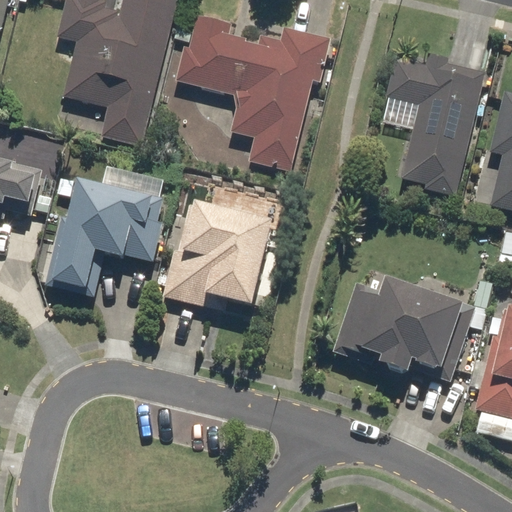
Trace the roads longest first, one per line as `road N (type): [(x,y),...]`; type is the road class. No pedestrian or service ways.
road 1 (residential): [(34,511),(43,448),(62,398),(87,382),(115,377),(289,419)]
road 2 (residential): [(503,511),(414,459),(347,443)]
